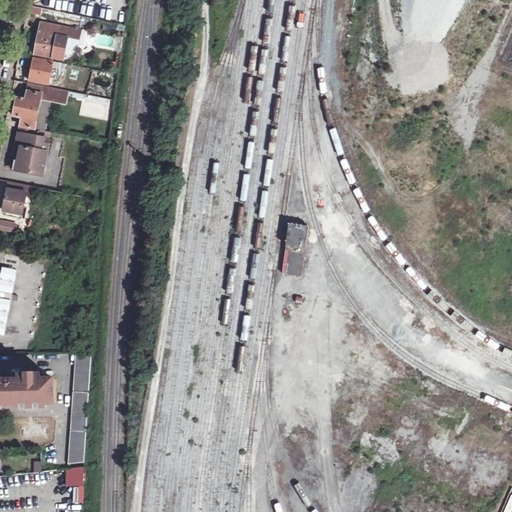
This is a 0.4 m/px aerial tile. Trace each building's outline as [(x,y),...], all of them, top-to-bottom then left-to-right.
[(82,31),(42,23),(39,38),(36,54),(55,58),(56,52),(61,53),(62,45),(58,44),(59,38),(80,41),(82,31)] [(54,63),(35,59),(33,69),(31,82),(49,85),(50,78),(58,79),(59,71),(52,70),(54,63)] [(70,92),(30,83),(26,100),(18,98),(16,107),(14,116),(23,118),(22,125),(36,129),(42,98),(68,103),(70,92)] [(36,129),(22,125),(20,134),(35,137),(36,129)] [(35,137),(20,134),(19,141),(17,147),(22,148),(17,171),(43,176),(50,140),(35,137)] [(22,148),(17,147),(13,170),(17,171),(22,148)] [(28,193),(9,189),(7,200),(5,210),(24,214),(28,193)] [(0,218),(0,229),(16,233),(18,223),(0,218)] [(310,225),(290,222),(286,249),(289,250),(285,273),(302,275),(310,225)] [(18,269),(3,266),(0,280),(0,289),(13,293),(18,269)] [(13,293),(0,289),(0,296),(12,298),(13,293)] [(12,298),(0,296),(0,333),(5,335),(12,298)] [(93,351),(77,352),(69,463),(84,462),(93,351)] [(0,403),(55,403),(53,379),(35,379),(34,374),(28,374),(28,379),(0,380),(0,403)] [(85,466),(70,468),(71,480),(84,480),(85,466)]
